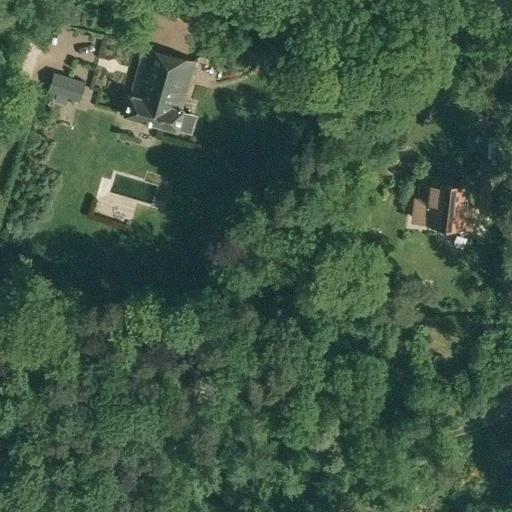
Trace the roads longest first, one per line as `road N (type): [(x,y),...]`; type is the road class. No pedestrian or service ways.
road 1 (track): [(0,145),(41,0)]
road 2 (unclassified): [(511,8),(369,0)]
